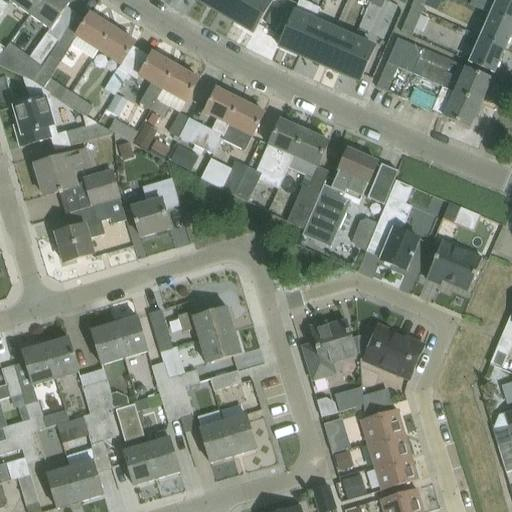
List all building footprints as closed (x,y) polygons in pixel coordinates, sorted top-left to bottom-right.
[(0,0),(0,15),(10,2),(11,0),(0,0)] [(11,0),(10,2),(26,14),(30,16),(41,0),(11,0)] [(70,0),(41,0),(30,16),(50,31),(66,8),(71,1),(70,0)] [(216,11),(222,0),(197,0),(216,11)] [(222,0),(216,11),(235,23),(248,0),(222,0)] [(254,34),(273,2),(269,0),(248,0),(235,23),(254,34)] [(384,0),(370,0),(369,3),(381,9),(385,0),(384,0)] [(437,11),(441,0),(414,0),(411,8),(422,13),(425,6),(437,11)] [(491,16),(511,24),(511,0),(472,0),(470,5),(492,15),(491,16)] [(50,31),(30,59),(41,66),(58,41),(59,41),(60,42),(77,14),(76,15),(66,8),(50,31)] [(411,37),(422,13),(411,8),(401,32),(411,37)] [(294,13),(279,47),(299,56),(313,22),(294,13)] [(64,102),(71,92),(50,79),(71,46),(93,60),(99,51),(98,50),(112,28),(91,15),(87,21),(77,14),(60,42),(34,83),(64,102)] [(481,39),(505,50),(511,33),(511,24),(491,16),(481,39)] [(313,22),(299,56),(319,65),(334,31),(313,22)] [(112,28),(98,50),(99,51),(122,65),(135,43),(112,28)] [(334,31),(319,65),(339,74),(354,40),(334,31)] [(447,74),(452,62),(423,50),(398,39),(387,63),(397,68),(442,88),(481,105),(491,80),(465,69),(459,66),(454,77),(447,74)] [(481,39),(471,63),(494,74),(505,50),(481,39)] [(354,40),(339,74),(360,83),(375,48),(354,40)] [(437,42),(433,53),(461,65),(465,54),(437,42)] [(140,104),(151,110),(157,100),(163,90),(176,67),(153,54),(140,77),(151,83),(140,104)] [(387,92),(397,68),(387,63),(377,87),(387,92)] [(186,103),(199,80),(176,67),(163,90),(186,103)] [(105,91),(114,97),(129,74),(119,68),(105,91)] [(470,129),(481,105),(442,88),(432,111),(445,117),(444,118),(470,129)] [(212,130),(190,119),(180,138),(183,140),(191,143),(214,155),(222,139),(241,102),(217,90),(205,114),(217,120),(212,130)] [(64,102),(87,117),(94,107),(71,92),(64,102)] [(14,108),(25,146),(51,139),(48,128),(55,127),(46,98),(14,108)] [(165,118),(171,108),(157,100),(151,110),(165,118)] [(114,101),(107,112),(118,118),(124,107),(114,101)] [(252,137),(253,138),(264,114),(241,102),(222,139),(245,151),(252,137)] [(152,114),(147,123),(154,127),(159,118),(152,114)] [(180,138),(190,119),(179,114),(169,131),(170,132),(169,133),(180,138)] [(259,167),(257,172),(262,174),(259,181),(278,190),(284,177),(288,168),(290,169),(307,132),(281,121),(272,139),(268,148),(264,157),(260,166),(259,167)] [(71,146),(114,133),(96,124),(67,133),(71,146)] [(158,132),(143,124),(138,132),(139,133),(133,142),(148,150),(158,132)] [(307,132),(290,169),(305,176),(301,185),(303,186),(287,222),(305,230),(305,231),(321,193),(309,188),(329,142),(307,132)] [(156,141),(149,153),(163,161),(170,149),(156,141)] [(178,147),(170,162),(181,167),(189,152),(178,147)] [(305,230),(303,235),(326,245),(332,231),(337,233),(351,203),(343,199),(345,195),(347,191),(348,191),(363,198),(370,182),(378,163),(363,157),(348,150),(340,169),(332,188),(324,185),(321,193),(305,231),(305,230)] [(85,151),(54,160),(35,166),(44,197),(59,193),(66,215),(71,214),(92,207),(119,199),(111,173),(84,181),(85,183),(76,186),(72,172),(90,167),(85,151)] [(231,169),(211,159),(201,179),(236,197),(249,168),(235,162),(231,169)] [(384,206),(398,172),(382,165),(368,199),(384,206)] [(262,174),(249,168),(236,197),(249,203),(262,174)] [(133,209),(141,238),(170,230),(165,211),(180,207),(172,180),(142,189),(146,205),(133,209)] [(383,213),(375,231),(390,238),(380,261),(406,272),(414,253),(420,240),(402,233),(412,208),(389,198),(383,213)] [(119,199),(92,207),(71,214),(75,229),(56,235),(64,264),(94,255),(89,240),(105,235),(102,223),(112,220),(114,225),(127,221),(119,199)] [(443,219),(455,224),(461,209),(449,204),(443,219)] [(355,247),(366,251),(377,223),(367,219),(360,222),(353,241),(355,247)] [(483,259),(442,243),(426,280),(441,287),(443,282),(469,293),(483,259)] [(192,313),(178,317),(183,333),(196,329),(200,341),(234,331),(227,309),(194,319),(192,313)] [(149,315),(161,353),(173,349),(161,311),(149,315)] [(138,318),(114,325),(123,359),(148,352),(138,318)] [(315,344),(303,348),(313,382),(333,376),(330,364),(356,356),(352,341),(346,322),(311,332),(315,344)] [(91,332),(101,366),(123,359),(114,325),(91,332)] [(397,335),(379,327),(372,343),(359,337),(360,357),(365,359),(364,362),(409,381),(422,350),(396,338),(397,335)] [(234,331),(200,341),(207,365),(241,355),(234,331)] [(511,342),(502,338),(490,365),(502,370),(511,346),(511,342)] [(69,339),(45,346),(55,379),(79,372),(69,339)] [(45,346),(22,353),(26,363),(32,386),(55,379),(45,346)] [(173,350),(173,349),(161,353),(164,363),(172,390),(199,383),(196,371),(185,374),(177,348),(173,350)] [(137,359),(119,361),(122,383),(139,380),(137,359)] [(151,366),(160,394),(172,390),(164,363),(151,366)] [(2,371),(10,397),(10,398),(22,394),(14,367),(2,371)] [(111,394),(106,380),(103,369),(91,372),(102,411),(107,409),(107,411),(129,404),(127,397),(117,392),(111,394)] [(102,411),(91,372),(78,376),(90,414),(95,413),(102,411)] [(238,372),(219,377),(212,379),(215,392),(242,384),(238,372)] [(360,375),(347,377),(349,390),(362,388),(360,375)] [(199,383),(172,390),(181,419),(185,434),(197,430),(192,416),(193,416),(185,388),(199,383)] [(362,389),(334,396),(339,413),(363,406),(362,397),(362,389)] [(169,423),(181,419),(172,390),(160,394),(169,423)] [(388,390),(362,397),(363,406),(364,413),(392,405),(388,390)] [(317,401),(321,417),(338,413),(336,403),(326,398),(317,401)] [(37,399),(24,403),(29,420),(33,431),(45,428),(42,417),(37,401),(37,399)] [(137,412),(135,405),(116,410),(126,443),(144,437),(137,412)] [(102,411),(95,413),(103,440),(115,436),(107,411),(107,409),(102,411)] [(397,410),(361,421),(368,445),(404,434),(397,410)] [(510,426),(493,431),(498,447),(511,442),(511,412),(506,414),(510,426)] [(90,414),(82,416),(90,444),(103,440),(95,413),(90,414)] [(257,450),(246,416),(223,423),(234,457),(257,450)] [(30,432),(33,431),(29,420),(7,427),(8,428),(2,430),(4,439),(18,436),(30,432)] [(234,457),(223,423),(200,430),(210,464),(234,457)] [(158,442),(147,446),(157,480),(180,473),(170,439),(169,439),(166,431),(155,434),(158,442)] [(38,460),(30,432),(18,436),(22,449),(26,464),(38,460)] [(411,457),(404,434),(368,445),(375,468),(411,457)] [(346,435),(328,440),(328,441),(332,454),(350,449),(346,435)] [(0,455),(22,449),(18,436),(4,439),(0,440),(0,455)] [(511,443),(511,442),(498,447),(506,474),(511,471),(511,443)] [(157,480),(147,446),(124,453),(134,487),(157,480)] [(418,481),(411,457),(375,468),(382,492),(418,481)] [(104,496),(93,461),(70,468),(81,503),(104,496)] [(0,483),(11,480),(6,465),(0,466),(0,483)] [(353,475),(360,493),(380,485),(372,467),(353,475)] [(47,475),(51,491),(57,510),(81,503),(70,468),(47,475)] [(18,480),(24,499),(27,511),(41,511),(36,495),(30,476),(18,480)] [(11,480),(0,483),(0,509),(7,508),(0,485),(11,482),(11,480)] [(313,491),(313,492),(319,511),(330,511),(336,510),(329,486),(313,491)] [(423,511),(417,490),(380,501),(383,511),(423,511)]
